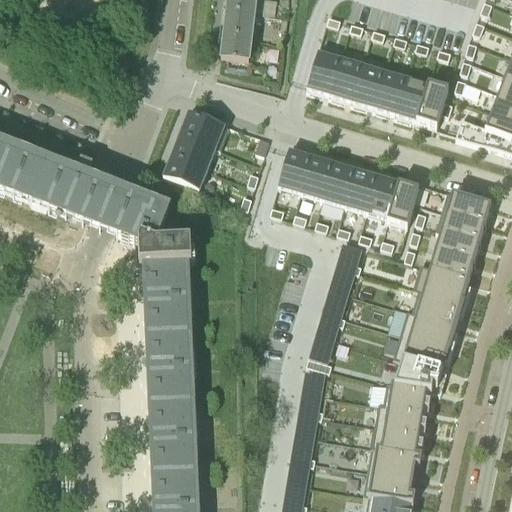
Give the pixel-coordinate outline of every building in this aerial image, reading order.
[(228,0),(226,18),(255,21),(255,19),(261,20),(263,0),(228,0)] [(484,8),(479,19),(487,22),(491,11),(484,8)] [(223,42),(252,45),(255,21),(226,18),(223,42)] [(326,31),(338,35),(340,27),(328,23),(326,31)] [(476,28),(472,40),(479,43),(483,31),(476,28)] [(351,30),(349,38),(360,41),(363,34),(351,30)] [(373,37),(371,45),(382,48),(384,40),(373,37)] [(220,64),(249,68),(252,45),(223,42),(220,64)] [(395,43),(392,51),(404,54),(406,47),(395,43)] [(417,50),(414,57),(426,61),(428,53),(417,50)] [(468,50),(465,60),(472,63),(475,52),(468,50)] [(498,78),(506,58),(490,52),(481,71),(498,78)] [(319,55),(306,98),(323,103),(323,102),(328,103),(329,103),(342,61),(319,55)] [(438,56),(436,64),(448,67),(450,59),(438,56)] [(328,103),(328,105),(345,110),(345,108),(350,109),(351,110),(363,68),(342,61),(329,103),(328,103)] [(350,109),(350,111),(366,116),(367,114),(372,116),(373,116),(384,79),(385,79),(386,75),(363,68),(351,110),(350,109)] [(463,68),(459,78),(467,81),(470,70),(463,68)] [(372,116),(371,118),(379,120),(388,123),(389,121),(394,123),(395,123),(406,86),(385,79),(384,79),(373,116),(372,116)] [(394,123),(393,124),(410,129),(411,127),(417,129),(428,92),(426,92),(406,86),(395,123),(394,123)] [(457,86),(454,97),(461,99),(464,88),(457,86)] [(428,92),(417,129),(436,135),(441,120),(444,109),(448,96),(427,90),(426,92),(428,92)] [(511,98),(505,96),(498,114),(511,119),(511,98)] [(444,109),(441,120),(448,122),(451,112),(444,109)] [(181,135),(217,148),(226,126),(189,112),(181,135)] [(511,119),(498,114),(492,131),(467,122),(461,142),(511,155),(511,119)] [(181,135),(173,156),(209,170),(217,148),(181,135)] [(269,147),(260,144),(255,159),(264,162),(269,147)] [(0,196),(14,202),(30,161),(0,149),(0,196)] [(285,190),(304,195),(314,161),(296,155),(285,190)] [(173,156),(164,179),(201,193),(209,170),(173,156)] [(30,161),(14,202),(100,235),(139,250),(156,249),(169,216),(117,195),(87,184),(93,170),(81,166),(76,179),(30,161)] [(314,161),(304,195),(322,201),(331,172),(333,166),(314,161)] [(331,172),(322,201),(321,207),(339,212),(349,178),(331,172)] [(349,178),(339,212),(362,219),(372,184),(349,178)] [(246,192),(254,194),(257,182),(250,180),(246,192)] [(385,226),(395,191),(372,184),(362,219),(385,226)] [(414,197),(395,191),(385,226),(403,231),(410,208),(414,197)] [(173,199),(163,195),(159,204),(169,208),(173,199)] [(426,198),(418,196),(415,207),(421,209),(423,209),(426,198)] [(240,215),(247,217),(251,205),(243,203),(240,215)] [(460,204),(459,210),(453,229),(488,238),(495,214),(460,204)] [(272,214),(270,222),(281,225),(283,218),(272,214)] [(418,219),(414,231),(422,233),(425,222),(418,219)] [(294,221),(292,229),(304,232),(306,225),(294,221)] [(316,228),(314,235),(326,238),(328,231),(316,228)] [(453,229),(448,247),(483,257),(488,238),(453,229)] [(338,234),(336,241),(336,242),(348,245),(349,241),(350,238),(338,234)] [(412,238),(411,241),(409,249),(417,251),(420,241),(420,240),(412,238)] [(360,241),(358,248),(369,251),(371,244),(361,241),(360,241)] [(155,511),(197,511),(188,269),(192,269),(191,247),(156,249),(139,250),(140,272),(145,271),(155,511)] [(382,247),(380,255),(391,258),(393,251),(382,247)] [(442,268),(477,278),(483,257),(448,247),(442,268)] [(407,256),(403,268),(411,270),(415,258),(407,256)] [(349,268),(337,265),(335,273),(347,276),(349,268)] [(360,272),(349,268),(347,276),(358,279),(360,272)] [(442,268),(437,289),(471,299),(477,278),(442,268)] [(471,299),(437,289),(431,310),(465,319),(471,299)] [(465,319),(431,310),(424,333),(459,342),(465,319)] [(333,322),(322,319),(319,326),(331,330),(333,322)] [(344,325),(333,322),(331,330),(342,333),(344,325)] [(424,333),(418,356),(452,366),(459,342),(424,333)] [(418,356),(413,374),(437,381),(447,384),(452,366),(427,358),(418,356)] [(319,368),(308,365),(306,373),(317,376),(319,368)] [(331,372),(319,368),(317,376),(328,379),(331,372)] [(403,372),(397,390),(432,400),(437,381),(413,374),(403,372)] [(397,390),(392,406),(428,413),(432,400),(397,390)] [(390,425),(399,427),(424,432),(428,413),(392,406),(390,425)] [(310,417),(298,415),(297,423),(309,425),(310,417)] [(322,419),(310,417),(309,425),(320,427),(322,419)] [(435,434),(424,432),(399,427),(396,446),(431,453),(435,434)] [(431,453),(396,446),(392,467),(427,474),(431,453)] [(302,463),(291,461),(289,469),(301,471),(302,463)] [(314,465),(302,463),(301,471),(313,473),(314,465)] [(387,488),(423,495),(427,474),(392,467),(387,488)] [(387,488),(383,510),(395,511),(419,511),(423,496),(423,495),(387,488)]
